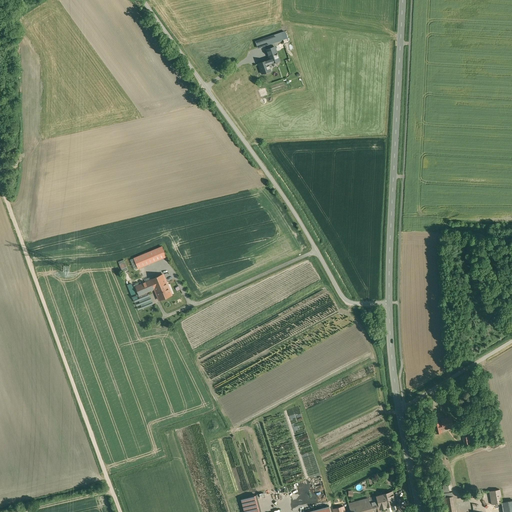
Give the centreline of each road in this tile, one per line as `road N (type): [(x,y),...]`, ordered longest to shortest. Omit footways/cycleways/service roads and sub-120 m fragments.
road 1 (unclassified): [(144,0),(287,198),(342,298),(388,303)]
road 2 (unclassified): [(0,182),(119,511)]
road 3 (tertiary): [(402,0),(388,303)]
road 4 (unclassified): [(398,410),(511,340)]
